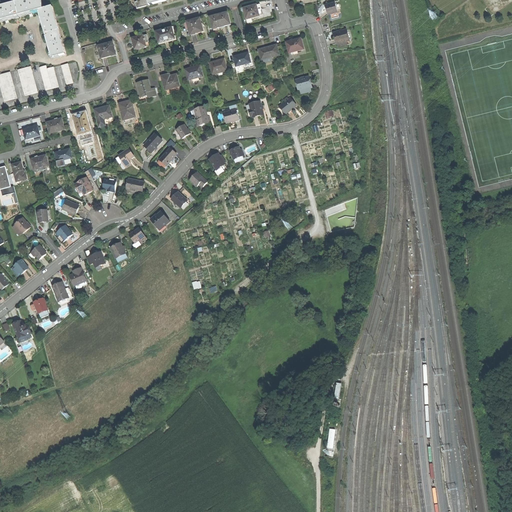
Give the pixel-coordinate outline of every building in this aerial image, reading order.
[(9,5),(0,7),(0,21),(6,19),(9,19),(29,13),(32,12),(40,10),(44,9),(41,0),(28,0),(20,2),(9,5)] [(137,9),(150,5),(148,0),(137,0),(138,2),(136,3),(137,9)] [(335,3),(326,6),(327,11),(328,15),(331,14),(338,12),(335,3)] [(244,10),(247,20),(253,18),(259,16),(258,10),(261,9),(260,5),(251,7),(251,8),(244,10)] [(53,7),(44,9),(40,10),(41,14),(43,22),(49,42),(50,45),(53,58),(66,54),(63,43),(58,24),(57,23),(57,21),(56,19),(56,16),(53,7)] [(210,18),(214,30),(223,27),(231,25),(228,13),(210,18)] [(189,29),(191,35),(197,33),(204,31),(200,19),(188,22),(188,23),(189,29)] [(156,32),(159,44),(168,41),(175,39),(172,28),(156,32)] [(346,29),(333,33),(335,39),(336,43),(337,43),(345,41),(349,40),(346,29)] [(133,39),(135,50),(142,48),(146,47),(145,43),(149,42),(147,37),(144,37),(143,36),(133,39)] [(286,43),(289,53),(304,49),(301,39),(292,41),(286,43)] [(98,47),(102,59),(109,57),(116,55),(114,50),(115,50),(113,43),(98,47)] [(259,50),(262,60),(264,60),(265,63),(272,61),(271,58),(280,55),(277,45),(267,48),(259,50)] [(234,57),(236,67),(243,65),(251,63),(249,53),(241,55),(234,57)] [(210,63),(212,74),(227,71),(224,59),(217,61),(210,63)] [(186,70),(189,80),(203,77),(200,66),(192,68),(186,70)] [(170,74),(162,77),(165,90),(166,90),(167,95),(176,92),(175,88),(180,87),(177,75),(172,76),(171,76),(170,74)] [(310,77),(296,81),(299,91),(301,91),(311,88),(312,88),(311,83),(310,77)] [(143,82),(138,83),(142,98),(152,95),(153,98),(157,97),(155,89),(151,90),(148,80),(143,82)] [(270,93),(276,89),(273,84),(267,88),(270,93)] [(281,106),(287,114),(292,110),(297,106),(291,98),(281,106)] [(120,106),(125,123),(130,122),(131,119),(136,117),(132,101),(126,102),(127,104),(123,105),(120,106)] [(261,102),(250,105),(251,110),(249,110),(251,117),(253,117),(253,118),(259,116),(264,115),(261,102)] [(102,108),(95,110),(100,127),(106,126),(104,119),(112,117),(109,106),(102,108)] [(205,107),(195,109),(197,116),(199,120),(195,121),(197,127),(202,125),(205,124),(205,123),(211,121),(210,117),(208,117),(205,107)] [(225,113),(228,123),(234,122),(240,120),(237,110),(225,113)] [(328,118),(336,116),(334,110),(326,112),(328,118)] [(79,115),(74,116),(79,136),(92,132),(86,113),(79,115)] [(48,123),(50,134),(65,130),(62,119),(55,121),(48,123)] [(177,130),(182,139),(186,136),(190,134),(185,125),(177,130)] [(30,129),(23,130),(26,140),(30,139),(41,136),(38,126),(30,129)] [(149,150),(152,153),(163,141),(155,134),(145,146),(149,150)] [(230,151),(234,160),(243,156),(239,147),(235,149),(230,151)] [(129,149),(119,156),(123,162),(123,163),(126,168),(131,165),(131,164),(129,161),(131,159),(135,157),(129,149)] [(161,159),(167,165),(172,160),(177,155),(171,149),(161,159)] [(63,151),(56,153),(58,162),(64,160),(73,158),(70,150),(63,151)] [(214,157),(210,160),(217,170),(222,167),(226,164),(225,163),(226,162),(222,156),(221,157),(219,154),(214,157)] [(39,158),(32,160),(34,170),(39,169),(40,171),(45,170),(44,167),(49,166),(46,156),(39,158)] [(168,166),(167,165),(161,159),(159,162),(159,163),(164,168),(166,167),(166,168),(168,166)] [(17,164),(12,165),(15,174),(11,175),(14,186),(16,185),(16,182),(27,179),(26,174),(25,171),(24,171),(21,163),(17,164)] [(2,190),(11,187),(6,167),(4,168),(1,169),(1,168),(0,168),(0,186),(1,190),(2,190)] [(225,171),(222,167),(217,170),(215,171),(218,176),(225,171)] [(93,168),(90,169),(94,179),(103,175),(100,169),(95,172),(93,168)] [(193,178),(190,181),(193,184),(194,183),(198,187),(200,184),(203,187),(208,182),(199,173),(196,176),(195,175),(193,178)] [(87,178),(77,184),(80,189),(81,188),(85,195),(89,193),(93,191),(87,178)] [(129,179),(127,190),(134,191),(141,193),(144,182),(129,179)] [(117,182),(105,180),(103,189),(108,190),(108,192),(111,192),(115,193),(117,182)] [(14,187),(11,187),(2,190),(3,196),(13,194),(16,204),(19,203),(16,193),(14,187)] [(175,196),(172,200),(181,209),(188,201),(179,192),(175,196)] [(80,206),(68,201),(64,210),(70,212),(74,214),(76,215),(78,210),(80,206)] [(188,201),(181,209),(184,211),(190,203),(188,201)] [(38,212),(39,223),(45,222),(49,222),(48,210),(38,212)] [(151,220),(158,228),(163,224),(165,226),(170,222),(162,212),(158,215),(157,215),(156,216),(156,217),(156,218),(155,218),(154,218),(151,220)] [(16,225),(23,234),(27,231),(31,228),(23,219),(16,225)] [(20,236),(23,234),(16,225),(13,228),(20,236)] [(66,226),(56,233),(59,237),(61,235),(65,241),(69,238),(73,235),(66,226)] [(134,232),(130,235),(136,244),(140,240),(142,242),(147,238),(139,228),(134,232)] [(116,246),(111,248),(116,259),(126,254),(121,243),(116,246)] [(33,252),(40,260),(44,257),(47,254),(40,246),(33,252)] [(88,258),(91,265),(94,263),(96,268),(106,263),(101,252),(97,254),(97,255),(95,256),(92,257),(92,256),(88,258)] [(21,274),(21,275),(26,271),(29,268),(22,260),(15,266),(16,268),(21,274)] [(18,277),(21,274),(16,268),(13,270),(18,277)] [(75,275),(70,276),(74,286),(76,286),(82,283),(86,281),(87,281),(84,274),(81,268),(74,271),(75,274),(75,275)] [(1,275),(0,275),(0,288),(2,291),(7,288),(10,285),(1,275)] [(57,285),(53,286),(59,302),(69,298),(63,283),(57,285)] [(39,301),(34,303),(35,304),(37,310),(39,314),(48,310),(43,299),(39,301)] [(17,323),(13,325),(19,339),(31,334),(32,334),(29,326),(27,327),(26,325),(24,325),(23,325),(21,321),(17,323)] [(32,337),(31,334),(19,339),(21,342),(32,337)] [(329,447),(335,448),(338,429),(332,428),(329,447)]
